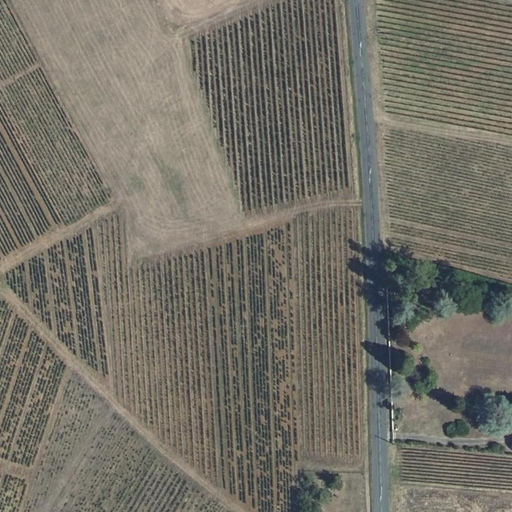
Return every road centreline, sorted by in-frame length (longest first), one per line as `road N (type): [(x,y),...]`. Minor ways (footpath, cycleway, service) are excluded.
road 1 (secondary): [(356,0),(381,511)]
road 2 (unknown): [(378,404),(456,419),(511,418)]
